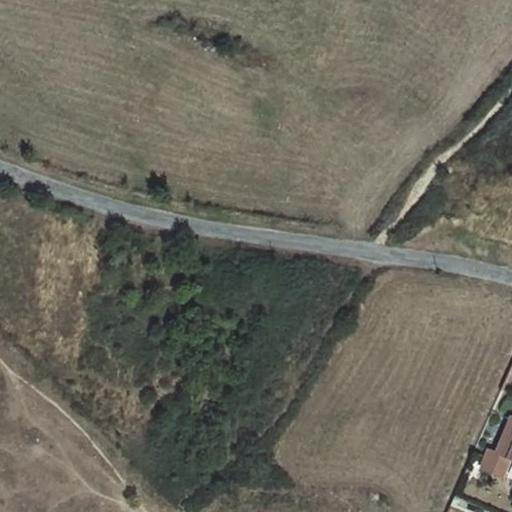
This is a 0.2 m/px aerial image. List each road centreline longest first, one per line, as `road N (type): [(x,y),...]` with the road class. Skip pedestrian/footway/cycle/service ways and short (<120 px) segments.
road 1 (unclassified): [(0,168),(147,219),(511,280)]
road 2 (track): [(369,253),(435,162),(511,78)]
